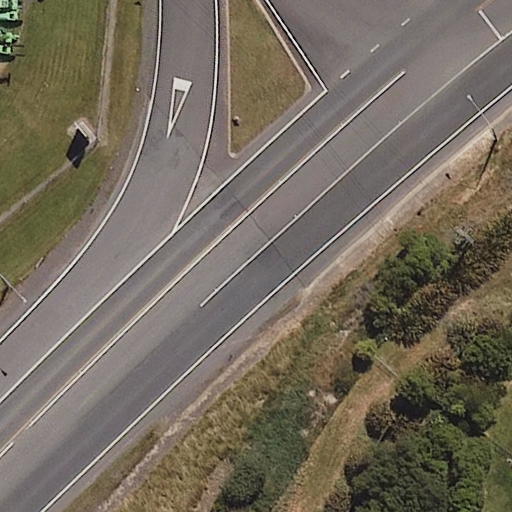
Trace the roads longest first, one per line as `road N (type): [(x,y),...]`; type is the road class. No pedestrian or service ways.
road 1 (trunk): [(136,340),(387,82)]
road 2 (trunk): [(136,340),(184,108),(190,0)]
road 3 (trunk): [(0,477),(136,340)]
